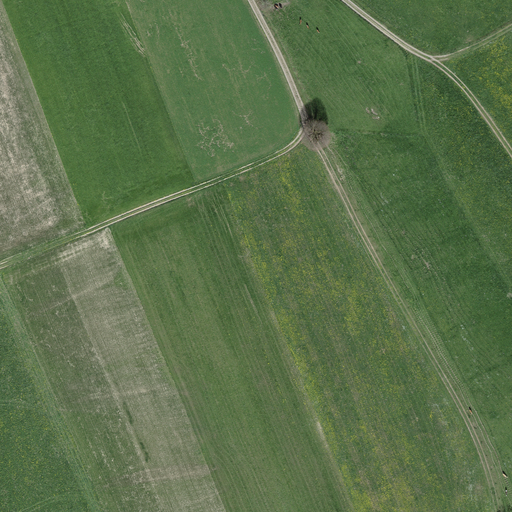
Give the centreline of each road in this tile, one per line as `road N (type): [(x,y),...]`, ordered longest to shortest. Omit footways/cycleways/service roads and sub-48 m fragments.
road 1 (track): [(250,0),(297,93),(307,126),(299,138),(0,266)]
road 2 (track): [(433,59),(463,85),(511,152)]
